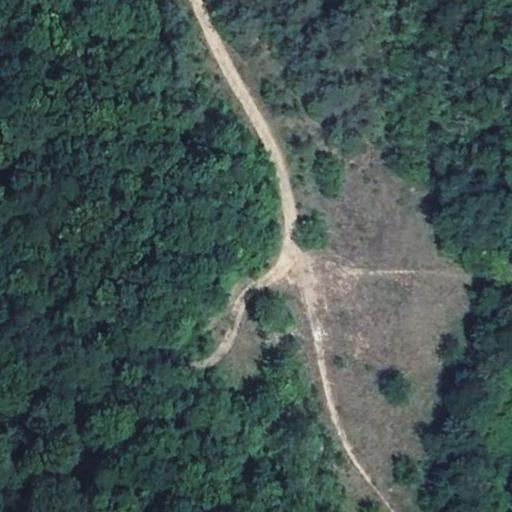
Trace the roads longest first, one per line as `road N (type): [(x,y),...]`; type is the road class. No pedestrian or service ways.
road 1 (track): [(122,377),(161,362),(208,364),(235,332),(244,291),(287,257),(282,177),(195,0)]
road 2 (track): [(291,226),(317,303),(326,399),(389,511)]
road 3 (track): [(122,377),(71,435),(74,486)]
